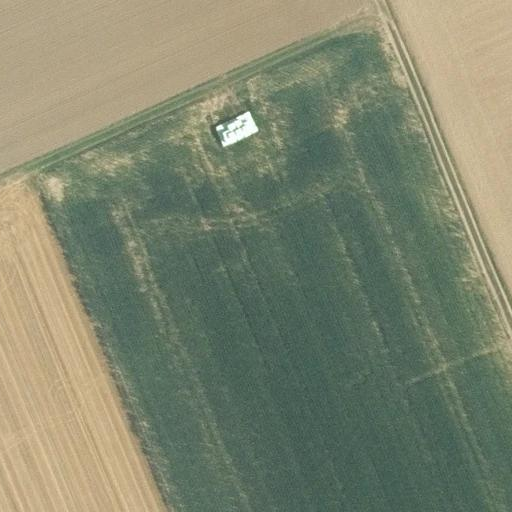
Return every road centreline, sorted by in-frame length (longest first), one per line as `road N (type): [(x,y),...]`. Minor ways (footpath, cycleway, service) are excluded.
road 1 (track): [(396,22),(0,201)]
road 2 (track): [(387,0),(511,311)]
